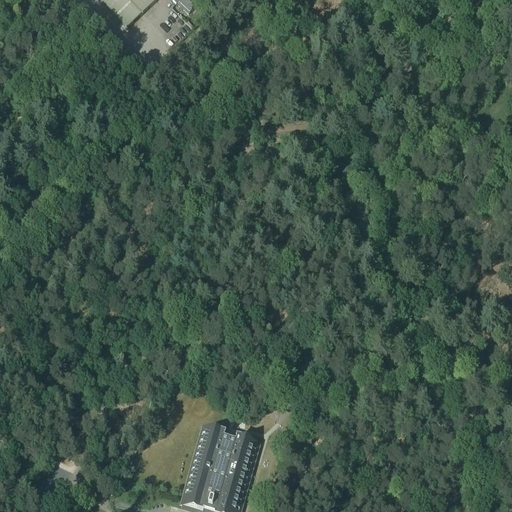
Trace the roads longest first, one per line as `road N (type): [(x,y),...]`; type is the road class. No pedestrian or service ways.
road 1 (track): [(511,101),(431,129),(286,127),(192,151),(141,107),(0,271)]
road 2 (unknown): [(380,272),(289,401)]
road 3 (track): [(149,88),(0,112)]
road 4 (unclassified): [(232,0),(149,88)]
